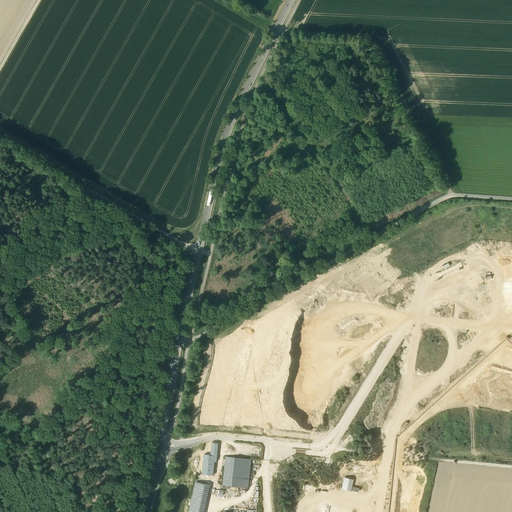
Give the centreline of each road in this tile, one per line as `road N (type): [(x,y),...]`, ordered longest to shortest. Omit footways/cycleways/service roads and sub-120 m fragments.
road 1 (primary): [(142,511),(223,143),(291,0)]
road 2 (track): [(511,198),(449,194),(177,348)]
road 3 (track): [(277,27),(370,36),(449,194)]
road 4 (track): [(210,254),(0,136)]
road 5 (track): [(33,430),(177,348)]
